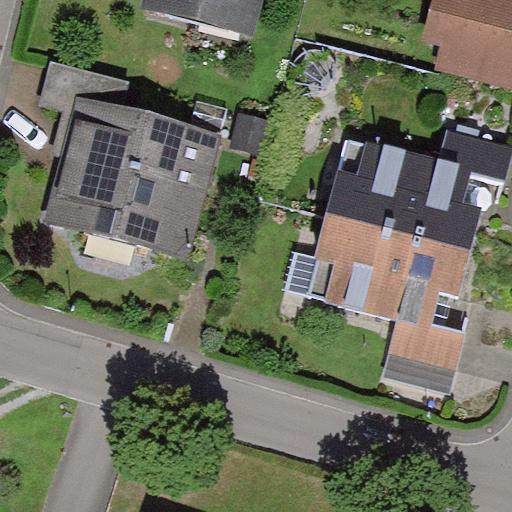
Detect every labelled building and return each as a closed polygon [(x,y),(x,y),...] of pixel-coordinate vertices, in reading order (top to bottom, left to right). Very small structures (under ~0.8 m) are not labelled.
[(155,0),(153,10),(203,24),(207,10),(253,22),(258,0),(155,0)] [(511,0),(452,0),(442,37),(453,40),(444,71),(511,89),(511,0)] [(81,105),(121,116),(130,83),(56,64),(45,106),(79,114),(81,105)] [(121,116),(81,105),(79,114),(51,223),(90,232),(94,218),(143,231),(139,245),(189,258),(219,140),(166,127),(164,137),(119,125),(121,116)] [(511,150),(450,134),(440,167),(473,176),(506,185),(511,162),(511,150)] [(339,177),(328,221),(473,258),(484,215),(464,210),(473,176),(440,167),(369,149),(360,183),(339,177)] [(338,267),(329,302),(400,320),(434,329),(442,297),(461,302),(473,258),(328,221),(317,262),(338,267)] [(434,329),(400,320),(385,378),(452,396),(468,338),(434,329)]
